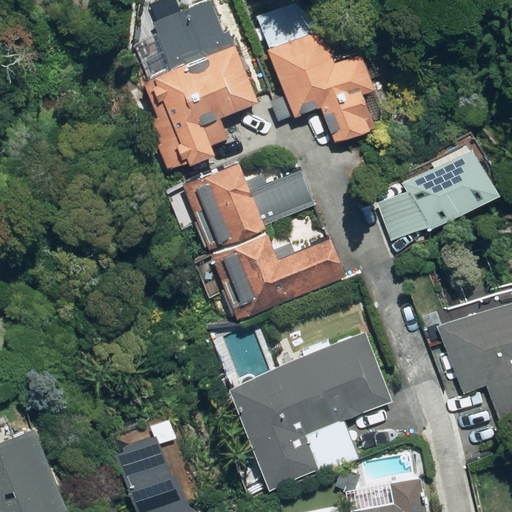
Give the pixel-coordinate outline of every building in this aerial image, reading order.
[(215,0),(212,0),(161,21),(178,62),(134,81),(169,167),(235,140),(225,115),(264,98),(238,37),(232,40),(215,0)] [(318,0),(289,0),(258,12),(290,90),(273,97),(281,118),(325,101),(340,137),(380,120),(366,85),(378,80),(365,46),(341,56),(318,0)] [(476,135),(405,177),(409,184),(372,206),(393,257),(506,184),(476,135)] [(243,157),(184,182),(211,247),(270,222),(243,157)] [(303,167),(261,181),(273,217),(315,203),(303,167)] [(271,226),(213,250),(240,318),(350,273),(335,234),(283,255),(271,226)] [(511,295),(440,321),(465,389),(489,381),(506,426),(511,424),(511,295)] [(325,470),(363,455),(348,417),(395,399),(367,329),(233,382),(275,486),(323,466),(325,470)] [(71,504),(38,420),(0,434),(0,511),(49,511),(50,511),(71,504)] [(177,464),(162,425),(114,444),(134,494),(123,511),(217,511),(200,501),(184,461),(177,464)] [(430,511),(422,472),(391,478),(395,499),(329,511),(430,511)]
